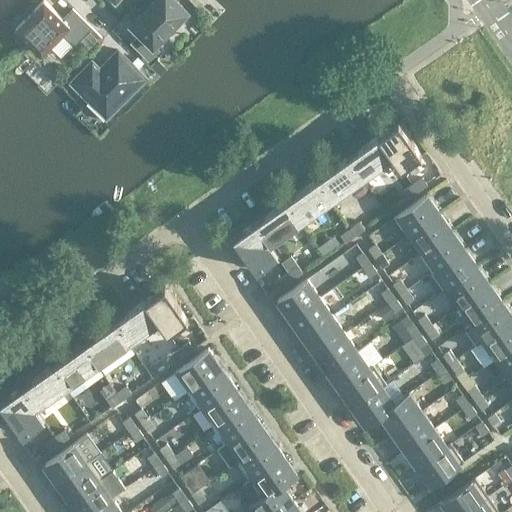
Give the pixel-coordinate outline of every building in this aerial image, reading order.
[(44,0),(43,0),(34,9),(33,8),(25,17),(26,18),(16,28),(41,53),(61,33),(73,45),(91,26),(73,8),(63,18),(44,0)] [(141,33),(132,42),(149,59),(159,49),(154,44),(187,10),(177,0),(154,0),(153,2),(153,1),(151,3),(146,9),(145,9),(144,10),(131,23),(141,33)] [(71,82),(90,100),(95,94),(113,111),(146,77),(118,49),(100,68),(92,60),(71,82)] [(421,154),(398,121),(379,135),(393,156),(392,156),(401,168),(421,154)] [(393,156),(379,135),(347,157),(362,178),(392,156),(393,156)] [(362,178),(347,157),(316,179),(331,200),(362,178)] [(422,177),(413,184),(417,190),(427,183),(422,177)] [(331,200),(316,179),(285,201),(300,222),(331,200)] [(417,190),(413,184),(403,191),(408,197),(417,190)] [(440,212),(427,193),(426,194),(393,217),(406,236),(440,212)] [(300,222),(285,201),(254,223),(268,244),(269,243),(300,222)] [(453,229),(440,212),(406,236),(419,254),(423,251),(423,250),(453,229)] [(360,221),(351,228),(355,234),(365,227),(360,221)] [(268,244),(254,223),(234,237),(257,270),(278,255),(269,243),(268,244)] [(355,234),(351,228),(341,235),(345,241),(355,234)] [(465,247),(453,229),(423,250),(423,251),(435,267),(435,268),(465,247)] [(324,243),(318,247),(324,256),(330,251),(324,243)] [(382,253),(375,243),(369,247),(376,257),(382,253)] [(477,265),(465,247),(435,268),(435,267),(431,270),(444,289),(477,265)] [(363,251),(357,256),(364,266),(370,261),(363,251)] [(389,263),(382,253),(376,257),(383,267),(389,263)] [(377,271),(370,261),(364,266),(370,276),(377,271)] [(298,265),(288,271),(293,278),(303,271),(298,265)] [(490,282),(477,265),(444,289),(457,307),(461,304),(460,303),(490,282)] [(293,278),(288,271),(279,278),(283,285),(293,278)] [(320,296),(307,278),(278,299),(291,317),(320,296)] [(400,278),(394,283),(401,293),(407,288),(400,278)] [(502,300),(490,282),(460,303),(461,304),(473,321),(502,300)] [(188,318),(165,286),(145,300),(160,320),(159,321),(167,333),(188,318)] [(395,297),(388,287),(381,291),(388,301),(395,297)] [(414,298),(407,288),(401,293),(407,302),(414,298)] [(333,314),(320,296),(291,317),(303,335),(333,314)] [(402,306),(395,297),(388,301),(395,311),(402,306)] [(160,320),(145,300),(114,322),(128,342),(159,321),(160,320)] [(511,319),(511,313),(502,300),(473,321),(464,327),(476,345),(481,341),(511,319)] [(387,302),(378,309),(385,319),(395,312),(387,302)] [(425,313),(419,318),(426,328),(432,323),(425,313)] [(345,332),(333,314),(303,335),(315,352),(345,332)] [(511,346),(511,319),(481,341),(494,359),(511,346)] [(128,342),(114,322),(83,344),(97,364),(128,342)] [(420,332),(413,322),(406,327),(413,336),(420,332)] [(439,333),(432,323),(426,328),(432,338),(439,333)] [(358,349),(345,332),(315,352),(328,370),(358,349)] [(427,342),(420,332),(413,336),(420,346),(427,342)] [(189,341),(179,348),(184,355),(194,348),(189,341)] [(97,364),(83,344),(52,365),(66,386),(97,364)] [(511,372),(511,346),(494,359),(507,378),(510,375),(510,374),(511,372)] [(222,366),(209,347),(175,371),(188,390),(222,366)] [(184,355),(179,348),(170,355),(174,362),(184,355)] [(370,366),(358,349),(328,370),(340,388),(370,367),(370,366)] [(450,349),(443,353),(450,363),(457,359),(450,349)] [(445,367),(438,357),(431,362),(438,372),(445,367)] [(464,368),(457,359),(450,363),(457,373),(464,368)] [(373,363),(370,366),(370,367),(340,388),(353,405),(382,385),(383,385),(387,382),(373,363)] [(66,386),(52,365),(20,387),(35,408),(36,408),(66,386)] [(234,383),(222,366),(188,390),(200,407),(234,383)] [(452,377),(445,367),(438,372),(445,382),(452,377)] [(246,401),(234,383),(200,407),(213,425),(246,401)] [(475,384),(468,389),(475,399),(482,394),(475,384)] [(127,385),(117,392),(122,399),(132,392),(127,385)] [(382,385),(353,405),(366,425),(367,424),(367,423),(381,413),(380,413),(395,402),(394,401),(383,385),(382,385)] [(35,408),(20,387),(1,401),(23,434),(44,419),(36,408),(35,408)] [(409,391),(394,401),(395,402),(380,413),(381,413),(392,430),(422,409),(409,391)] [(122,399),(117,392),(107,399),(112,406),(122,399)] [(470,402),(463,393),(456,397),(463,407),(470,402)] [(489,404),(482,394),(475,399),(482,408),(489,404)] [(259,419),(246,401),(213,425),(226,443),(230,440),(229,440),(259,419)] [(476,412),(470,402),(463,407),(470,417),(476,412)] [(149,417),(142,407),(135,412),(142,422),(149,417)] [(435,427),(422,409),(392,430),(405,448),(435,427)] [(494,412),(488,416),(495,426),(501,421),(494,412)] [(130,416),(123,420),(130,430),(137,426),(130,416)] [(156,427),(149,417),(142,422),(149,431),(156,427)] [(271,436),(259,419),(229,440),(230,440),(241,457),(242,457),(271,436)] [(489,430),(482,420),(476,425),(482,434),(489,430)] [(144,435),(137,426),(130,430),(137,440),(144,435)] [(447,444),(435,427),(405,448),(417,466),(447,445),(447,444)] [(65,429),(55,436),(60,442),(69,436),(65,429)] [(60,442),(55,436),(45,443),(50,449),(60,442)] [(284,454),(271,436),(242,457),(241,457),(237,459),(251,479),(255,476),(254,475),(284,454)] [(450,441),(447,444),(447,445),(417,466),(430,484),(464,460),(450,441)] [(86,460),(74,442),(45,462),(44,463),(57,482),(87,461),(86,460)] [(167,443),(160,447),(167,457),(174,452),(167,443)] [(162,461),(155,451),(148,456),(155,466),(162,461)] [(181,462),(174,452),(167,457),(174,467),(181,462)] [(297,473),(284,454),(254,475),(255,476),(266,492),(266,493),(281,482),(282,483),(296,473),(296,474),(297,473)] [(90,457),(86,460),(87,461),(57,482),(70,499),(99,478),(100,479),(104,476),(90,457)] [(168,471),(162,461),(155,466),(162,475),(168,471)] [(511,476),(504,466),(497,471),(506,482),(511,477),(511,476)] [(463,511),(488,495),(475,476),(442,500),(450,511),(463,511)] [(99,478),(70,499),(78,511),(89,511),(112,496),(100,479),(99,478)] [(192,478),(185,483),(192,492),(199,488),(192,478)] [(266,493),(266,492),(247,505),(251,511),(276,511),(294,500),(282,483),(281,482),(266,493)] [(186,496),(179,486),(173,491),(180,501),(186,496)] [(205,498),(199,488),(192,492),(199,502),(205,498)] [(158,511),(171,503),(165,495),(152,505),(156,511),(158,511)] [(500,511),(488,495),(463,511),(500,511)] [(122,511),(112,496),(89,511),(122,511)] [(193,506),(186,496),(180,501),(187,511),(193,506)] [(302,511),(294,500),(276,511),(302,511)]
